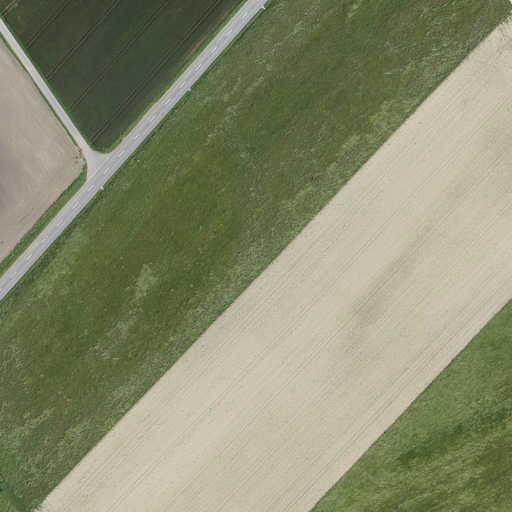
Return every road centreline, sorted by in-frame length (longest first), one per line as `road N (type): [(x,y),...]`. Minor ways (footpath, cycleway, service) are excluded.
road 1 (secondary): [(258,0),(0,289)]
road 2 (track): [(106,169),(0,17)]
